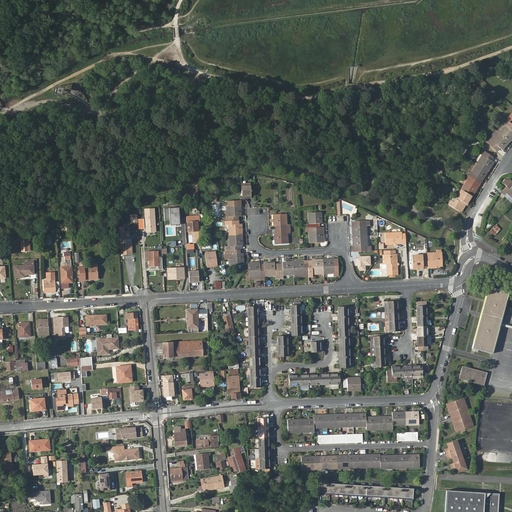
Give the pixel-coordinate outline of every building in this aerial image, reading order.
[(499,133),(509,141),(511,137),(511,125),(509,123),(507,126),(506,125),(499,133)] [(489,144),(497,150),(500,147),(502,149),(509,141),(499,133),(489,144)] [(461,146),(457,153),(462,156),(466,150),(461,146)] [(476,164),(487,171),(493,161),(490,160),(492,156),(484,151),(482,155),(482,154),(476,164)] [(482,180),(487,171),(476,164),(470,173),(471,174),(469,177),(477,182),(479,178),(482,180)] [(461,189),(472,196),(478,187),(475,185),(477,182),(469,177),(467,180),(466,180),(461,189)] [(511,199),(511,184),(510,182),(506,187),(501,192),(503,195),(505,193),(511,199)] [(250,183),(241,184),(242,196),(251,196),(250,183)] [(466,205),(472,196),(461,189),(455,199),(456,199),(454,203),(451,201),(449,203),(459,211),(461,207),(463,204),(465,205),(466,205)] [(511,199),(505,193),(503,195),(511,203),(511,199)] [(229,220),(238,220),(238,216),(241,216),(240,200),(227,201),(228,216),(229,216),(229,220)] [(449,203),(448,205),(459,211),(449,203)] [(145,233),(156,233),(155,208),(145,208),(145,233)] [(310,228),(318,227),(318,224),(322,224),(321,212),(308,213),(309,224),(306,224),(306,228),(310,228)] [(277,229),(290,229),(289,225),(287,225),(286,214),(273,215),(273,226),(275,226),(277,226),(277,229)] [(167,221),(168,231),(176,230),(175,219),(169,220),(169,221),(167,221)] [(186,219),(187,233),(198,232),(197,223),(198,223),(198,219),(191,220),(191,219),(186,219)] [(228,224),(229,235),(242,234),(241,224),(238,224),(238,220),(229,220),(225,220),(225,224),(228,224)] [(353,226),(353,237),(366,236),(365,226),(369,225),(369,221),(356,222),(356,226),(353,226)] [(500,229),(495,224),(489,231),(494,236),(500,229)] [(319,231),(318,227),(310,228),(310,232),(309,232),(310,242),(323,241),(322,231),(319,231)] [(290,233),(290,229),(277,229),(277,233),(275,233),(274,233),(274,244),(288,243),(287,233),(290,233)] [(119,232),(121,254),(131,253),(131,243),(125,243),(124,239),(129,239),(129,232),(119,232)] [(405,242),(405,234),(401,235),(401,233),(385,234),(385,244),(394,244),(397,244),(401,243),(405,242)] [(242,234),(229,235),(230,246),(227,246),(227,250),(239,249),(239,246),(241,246),(242,246),(242,234)] [(366,236),(353,237),(353,247),(357,247),(357,251),(371,251),(370,247),(367,247),(366,236)] [(227,250),(226,250),(227,254),(228,254),(230,254),(230,265),(243,264),(243,253),(242,253),(239,253),(239,249),(227,250)] [(145,252),(146,260),(158,260),(157,251),(145,252)] [(205,253),(206,266),(216,265),(215,252),(205,253)] [(427,267),(427,269),(431,268),(431,267),(437,266),(437,268),(442,268),(441,253),(427,254),(427,257),(427,267)] [(396,267),(396,263),(396,254),(383,255),(384,265),(386,265),(387,276),(397,276),(396,267)] [(422,267),(427,267),(427,257),(422,257),(422,256),(411,256),(412,268),(418,267),(419,269),(423,269),(422,267)] [(61,266),(62,286),(68,286),(68,281),(71,281),(71,266),(70,257),(65,257),(65,266),(61,266)] [(323,261),(323,273),(334,273),(334,271),(338,271),(337,263),(333,263),(333,260),(323,261)] [(14,266),(14,278),(24,278),(23,275),(33,274),(33,261),(24,262),(24,266),(14,266)] [(312,274),(323,273),(323,261),(311,261),(311,264),(308,264),(308,273),(312,273),(312,274)] [(293,275),(293,262),(282,263),(282,266),(278,266),(279,274),(282,274),(282,275),(293,275)] [(303,262),(293,262),(293,275),(304,274),(304,273),(308,273),(308,264),(303,265),(303,262)] [(279,274),(278,266),(274,266),(274,263),(264,263),(264,264),(264,267),(264,276),(275,276),(274,274),(279,274)] [(260,279),(264,279),(264,276),(264,267),(260,267),(260,264),(249,264),(249,272),(244,272),(245,279),(252,279),(252,277),(260,276),(260,279)] [(85,277),(97,277),(97,268),(88,268),(84,268),(84,266),(79,267),(79,280),(85,280),(85,277)] [(184,278),(183,267),(167,268),(168,279),(184,278)] [(198,271),(188,272),(189,283),(198,282),(198,271)] [(43,282),(44,292),(55,292),(54,279),(43,280),(43,282)] [(508,292),(488,286),(471,348),(492,353),(508,292)] [(398,300),(387,301),(387,311),(397,310),(397,305),(398,305),(398,300)] [(414,316),(426,315),(426,309),(425,301),(415,301),(415,311),(414,311),(414,316)] [(289,310),(289,315),(300,315),(300,310),(300,304),(290,305),(290,310),(289,310)] [(337,332),(338,342),(339,342),(339,352),(338,352),(338,362),(340,362),(340,367),(350,367),(347,306),(338,307),(338,312),(336,312),(337,322),(338,322),(339,332),(337,332)] [(247,308),(247,317),(258,316),(258,313),(257,313),(257,307),(247,308)] [(190,332),(197,331),(195,308),(194,308),(187,309),(184,309),(185,315),(183,316),(184,320),(185,320),(185,327),(190,327),(190,332)] [(397,316),(397,310),(387,311),(388,321),(399,320),(398,316),(397,316)] [(85,325),(107,325),(107,315),(85,314),(85,325)] [(291,325),(300,325),(300,315),(289,315),(290,320),(291,320),(291,325)] [(415,326),(426,325),(426,315),(414,316),(414,321),(415,321),(415,326)] [(247,317),(247,327),(257,327),(257,322),(258,322),(258,316),(247,317)] [(67,326),(67,317),(53,317),(54,338),(63,337),(63,326),(67,326)] [(138,329),(137,318),(128,318),(128,330),(138,329)] [(49,334),(47,319),(37,320),(38,335),(49,334)] [(399,325),(399,320),(388,321),(388,331),(398,331),(398,325),(399,325)] [(22,324),(17,324),(18,336),(30,335),(29,322),(22,323),(22,324)] [(290,325),(290,330),(291,330),(291,335),(301,335),(300,325),(291,325),(290,325)] [(415,336),(427,335),(426,325),(415,326),(416,331),(414,331),(415,336)] [(247,327),(248,337),(259,336),(259,332),(257,332),(257,327),(247,327)] [(277,341),(278,346),(288,346),(288,335),(278,336),(278,341),(277,341)] [(384,345),(385,345),(385,340),(384,340),(383,335),(373,335),(374,346),(384,345)] [(427,346),(427,335),(415,336),(415,341),(416,341),(416,346),(427,346)] [(248,337),(248,347),(258,347),(258,341),(259,341),(259,336),(248,337)] [(118,347),(117,338),(97,339),(98,354),(108,354),(107,348),(118,347)] [(201,339),(162,342),(163,357),(202,354),(201,340),(201,339)] [(311,342),(311,352),(314,352),(318,352),(319,351),(321,351),(321,346),(321,341),(311,342)] [(374,356),(386,355),(385,350),(384,350),(384,345),(374,346),(374,356)] [(278,346),(278,351),(279,351),(279,356),(289,356),(288,346),(278,346)] [(248,347),(248,357),(260,357),(260,352),(258,352),(258,347),(248,347)] [(386,360),(386,355),(374,356),(375,366),(385,365),(385,360),(386,360)] [(91,356),(80,357),(80,358),(80,365),(80,366),(92,364),(91,357),(91,356)] [(248,357),(249,367),(259,367),(259,362),(260,362),(260,357),(248,357)] [(16,363),(16,361),(5,362),(6,369),(16,369),(16,363)] [(36,361),(36,369),(45,369),(44,361),(36,361)] [(27,362),(16,363),(16,369),(17,371),(27,370),(27,362)] [(92,364),(80,366),(81,375),(85,375),(84,370),(92,370),(92,364)] [(402,375),(402,379),(405,379),(405,378),(408,378),(408,379),(412,379),(412,375),(411,364),(406,364),(406,365),(401,366),(402,375)] [(411,364),(412,375),(422,374),(421,364),(416,365),(416,364),(411,364)] [(396,376),(402,375),(401,366),(395,366),(395,365),(391,365),(391,369),(387,370),(386,370),(387,382),(396,381),(396,376)] [(116,367),(118,382),(131,380),(130,366),(116,367)] [(462,366),(458,378),(483,385),(486,372),(462,366)] [(249,367),(249,377),(261,377),(260,373),(259,373),(259,367),(249,367)] [(70,371),(54,373),(55,381),(71,380),(70,371)] [(185,381),(194,380),(194,372),(184,373),(185,381)] [(210,373),(204,374),(199,374),(200,387),(214,386),(213,373),(210,373)] [(313,373),(308,374),(309,384),(319,384),(318,374),(313,375),(313,373)] [(324,374),(318,374),(319,384),(329,384),(328,373),(324,373),(324,374)] [(333,373),(328,373),(329,384),(339,383),(339,374),(333,374),(333,373)] [(173,374),(162,376),(162,380),(163,393),(164,393),(164,396),(173,395),(171,379),(174,379),(173,374)] [(288,374),(288,385),(299,385),(298,375),(293,375),(293,374),(288,374)] [(298,375),(299,385),(309,384),(308,374),(303,374),(303,375),(298,375)] [(343,377),(343,388),(347,387),(347,391),(360,390),(360,376),(343,377)] [(261,377),(249,377),(250,388),(260,387),(259,382),(261,382),(261,377)] [(226,379),(227,391),(230,391),(230,394),(235,393),(235,390),(238,390),(236,378),(226,379)] [(42,379),(31,380),(32,390),(43,389),(42,379)] [(139,385),(129,386),(130,403),(144,402),(143,389),(139,390),(139,385)] [(183,386),(184,399),(193,398),(192,389),(187,389),(187,386),(183,386)] [(120,388),(100,390),(101,395),(109,395),(109,399),(122,398),(120,388)] [(1,391),(0,390),(0,401),(18,399),(17,389),(16,389),(16,390),(12,391),(11,390),(5,390),(5,392),(1,392),(1,391)] [(58,391),(58,396),(58,399),(55,399),(57,411),(63,410),(62,407),(62,406),(67,405),(67,407),(72,406),(72,404),(78,404),(77,394),(65,395),(65,390),(58,391)] [(101,397),(91,398),(91,409),(102,408),(101,397)] [(29,399),(31,411),(44,409),(43,398),(29,399)] [(451,409),(454,416),(468,411),(464,400),(459,401),(458,399),(450,402),(451,404),(447,405),(449,410),(451,409)] [(418,411),(402,412),(403,425),(405,425),(418,424),(418,411)] [(468,411),(454,416),(456,423),(453,424),(455,428),(459,427),(460,429),(468,426),(467,424),(472,422),(468,411)] [(403,425),(402,412),(391,412),(391,415),(365,416),(365,413),(313,414),(313,418),(287,419),(287,433),(314,432),(314,428),(326,427),(366,426),(366,430),(379,429),(392,429),(392,425),(403,425)] [(257,417),(257,428),(267,428),(267,422),(268,422),(268,417),(257,417)] [(117,439),(142,437),(141,428),(135,429),(135,427),(124,428),(124,430),(122,430),(121,429),(116,429),(117,439)] [(267,428),(257,428),(258,438),(269,438),(269,432),(267,432),(267,428)] [(173,433),(174,445),(186,444),(185,429),(180,430),(180,432),(173,433)] [(94,439),(96,438),(96,434),(94,434),(93,430),(85,430),(87,445),(94,444),(94,439)] [(403,432),(403,440),(407,440),(417,439),(417,432),(413,432),(403,432)] [(317,435),(318,443),(321,443),(362,441),(362,433),(317,435)] [(196,441),(196,448),(212,447),(212,440),(213,440),(213,436),(203,437),(203,441),(196,441)] [(269,438),(258,438),(258,448),(268,448),(268,442),(269,442),(269,438)] [(30,440),(30,451),(49,449),(49,439),(48,439),(30,440)] [(446,454),(463,448),(461,442),(458,444),(456,439),(447,442),(448,447),(449,448),(445,450),(446,454)] [(107,451),(113,451),(115,450),(115,454),(113,454),(114,460),(122,459),(122,460),(130,459),(130,458),(138,457),(137,448),(123,449),(122,445),(107,447),(107,451)] [(268,448),(258,448),(259,459),(270,458),(269,453),(268,453),(268,448)] [(465,453),(463,448),(446,454),(447,457),(451,456),(452,457),(453,462),(463,458),(461,454),(465,453)] [(229,460),(229,465),(228,466),(228,470),(234,470),(234,473),(243,472),(241,449),(236,449),(237,455),(228,456),(228,460),(229,460)] [(10,463),(10,452),(0,453),(0,458),(0,464),(2,464),(2,470),(12,470),(12,464),(10,463)] [(197,454),(199,470),(210,468),(208,453),(207,453),(197,454)] [(380,469),(405,468),(404,455),(392,455),(379,455),(379,454),(300,457),(301,470),(380,467),(380,469)] [(404,455),(405,468),(406,468),(419,467),(418,454),(404,455)] [(41,463),(32,464),(33,474),(43,473),(48,473),(47,455),(41,456),(41,463)] [(466,457),(463,458),(453,462),(449,463),(450,466),(454,465),(455,467),(456,471),(466,468),(464,464),(468,462),(466,457)] [(270,458),(259,459),(259,469),(269,468),(269,463),(270,463),(270,458)] [(225,460),(216,462),(218,470),(226,468),(225,460)] [(57,481),(67,481),(66,473),(65,461),(57,461),(57,473),(57,481)] [(171,468),(172,480),(186,479),(185,468),(184,463),(179,464),(179,468),(171,468)] [(125,472),(127,487),(132,487),(131,483),(140,482),(140,476),(141,476),(141,471),(125,472)] [(107,473),(98,474),(101,490),(110,489),(107,473)] [(203,480),(204,488),(205,491),(223,487),(221,476),(203,480)] [(237,492),(236,476),(230,478),(231,486),(229,486),(230,493),(237,492)] [(318,483),(318,493),(328,493),(328,484),(326,484),(327,482),(323,482),(323,484),(318,483)] [(328,484),(328,493),(337,494),(337,485),(333,484),(334,482),(330,482),(330,484),(328,484)] [(346,494),(347,485),(345,485),(345,483),(342,483),(341,485),(337,485),(337,494),(346,494)] [(355,495),(356,486),(352,485),(352,483),(348,483),(348,485),(347,485),(346,494),(355,495)] [(365,495),(365,486),(363,486),(363,484),(360,484),(360,486),(356,486),(355,495),(365,495)] [(374,496),(374,487),(370,486),(371,484),(367,484),(367,486),(365,486),(365,495),(374,496)] [(383,496),(384,487),(382,487),(382,485),(379,485),(378,487),(374,487),(374,496),(383,496)] [(392,497),(393,488),(389,487),(389,485),(385,485),(385,487),(384,487),(383,496),(392,497)] [(393,488),(392,497),(401,498),(402,488),(400,488),(400,486),(397,486),(397,488),(393,488)] [(404,488),(402,488),(401,498),(411,498),(412,489),(407,488),(407,486),(404,486),(404,488)] [(497,511),(499,493),(446,490),(444,511),(497,511)] [(50,503),(49,491),(25,492),(26,499),(34,498),(37,501),(42,501),(42,503),(50,503)] [(84,507),(82,492),(74,493),(75,508),(84,507)]
